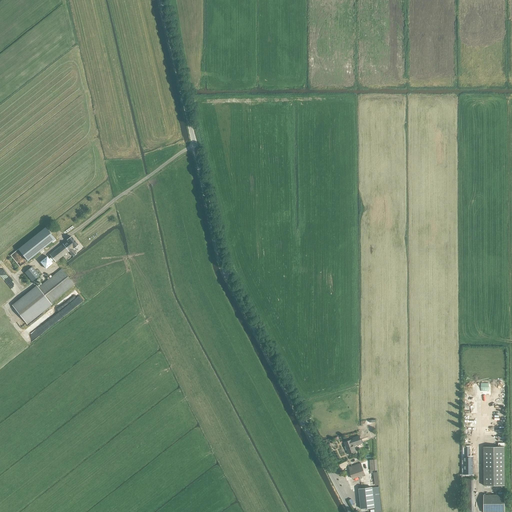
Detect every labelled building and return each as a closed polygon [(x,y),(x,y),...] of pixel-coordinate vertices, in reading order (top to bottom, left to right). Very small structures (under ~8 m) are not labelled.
[(55,239),(46,228),(46,227),(18,249),(28,261),(55,239)] [(71,236),(67,240),(68,240),(50,254),(56,262),(69,251),(73,256),(77,253),(73,249),(78,245),(71,236)] [(47,256),(40,262),(46,269),(53,263),(47,256)] [(32,281),(39,275),(32,267),(25,272),(32,281)] [(62,269),(38,288),(37,287),(13,306),(27,323),(51,304),(50,303),(74,285),(71,280),(62,269)] [(78,292),(74,294),(77,299),(68,304),(71,309),(84,301),(78,292)] [(345,442),(349,454),(356,451),(354,447),(362,444),(359,435),(353,438),(353,439),(345,442)] [(483,447),(484,486),(504,485),(504,447),(483,447)] [(464,475),(473,475),(473,460),(470,460),(470,450),(465,450),(465,460),(464,460),(464,475)] [(361,464),(352,467),(353,470),(350,471),(353,479),(365,474),(361,464)] [(359,489),(361,509),(375,507),(372,487),(359,489)] [(504,511),(505,495),(484,495),(484,511),(504,511)] [(465,511),(473,511),(474,498),(465,499),(465,511)]
